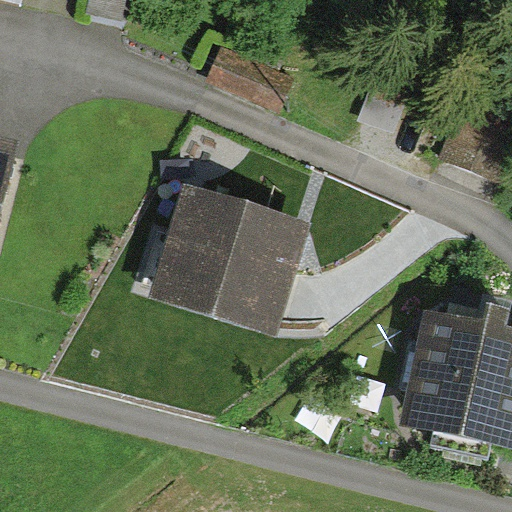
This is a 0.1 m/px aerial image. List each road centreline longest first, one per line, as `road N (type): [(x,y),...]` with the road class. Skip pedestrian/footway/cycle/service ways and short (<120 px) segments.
road 1 (residential): [(0,42),(435,195),(511,250)]
road 2 (residential): [(495,511),(0,387)]
